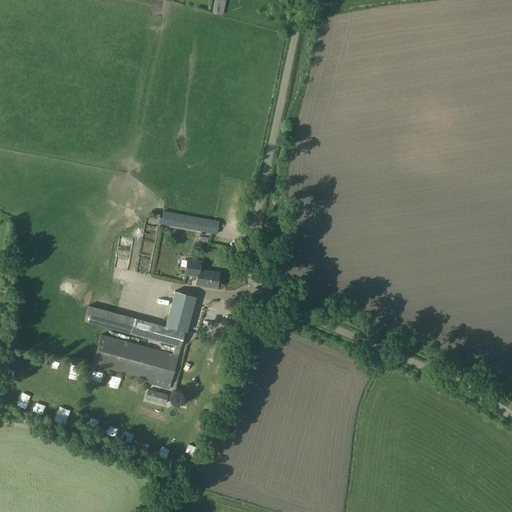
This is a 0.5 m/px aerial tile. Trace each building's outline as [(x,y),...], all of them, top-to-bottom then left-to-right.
[(218,221),(164,211),(163,218),(158,217),(157,223),(216,234),(218,221)] [(117,253),(114,261),(124,265),(127,258),(117,253)] [(217,287),(219,273),(200,270),(202,261),(188,259),(186,274),(197,276),(196,285),(217,287)] [(181,347),(195,296),(175,290),(166,324),(90,303),(85,320),(181,347)] [(216,299),(205,301),(206,308),(217,305),(216,299)] [(170,386),(177,357),(102,335),(93,365),(170,386)] [(135,393),(133,386),(120,391),(122,397),(135,393)] [(165,403),(167,394),(149,389),(146,398),(165,403)]
